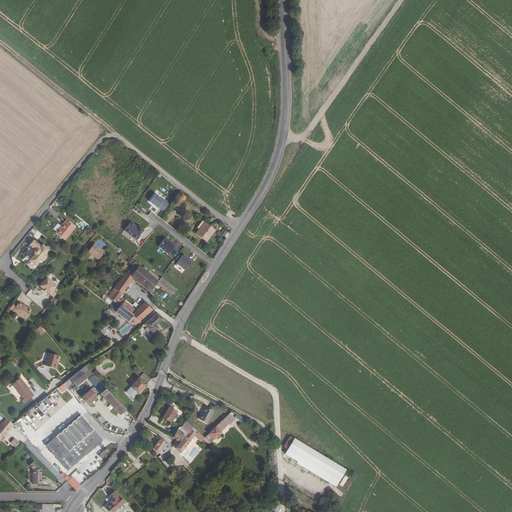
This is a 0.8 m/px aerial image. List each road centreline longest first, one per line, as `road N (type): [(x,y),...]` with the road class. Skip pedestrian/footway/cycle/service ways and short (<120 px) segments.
road 1 (unclassified): [(238,229),(122,139),(103,138),(0,265),(26,289)]
road 2 (secondary): [(215,266),(179,324),(138,426),(69,511)]
road 3 (secondary): [(283,0),(283,138),(238,229)]
road 4 (track): [(400,0),(302,137),(283,138)]
road 5 (track): [(0,40),(112,136)]
